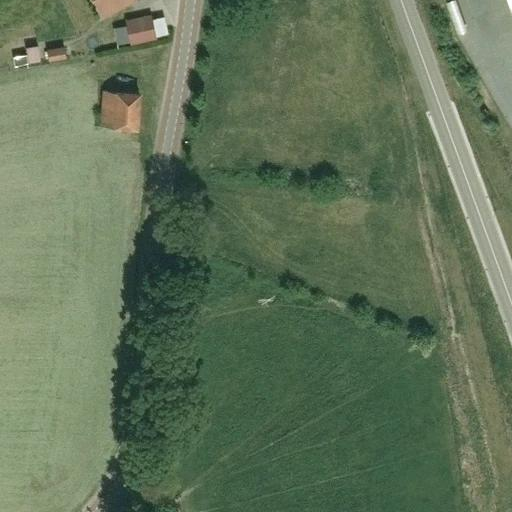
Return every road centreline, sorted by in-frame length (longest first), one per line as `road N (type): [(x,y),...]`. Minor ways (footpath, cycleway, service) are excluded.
road 1 (unclassified): [(99,511),(132,441),(161,171),(190,0)]
road 2 (unclassified): [(511,305),(400,0)]
